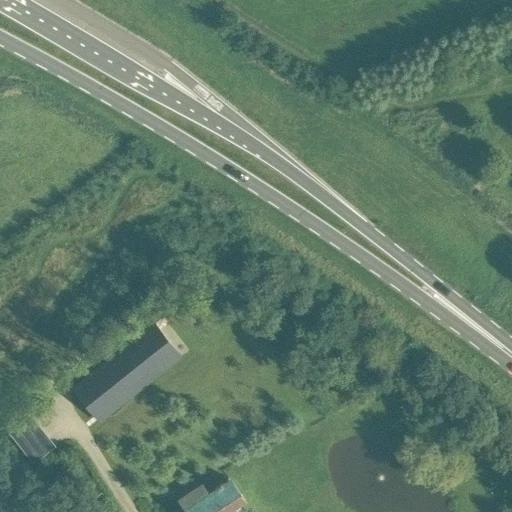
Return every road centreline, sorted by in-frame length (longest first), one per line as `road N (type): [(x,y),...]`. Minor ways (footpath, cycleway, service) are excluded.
road 1 (secondary): [(510,354),(438,284),(248,133),(6,0)]
road 2 (secondary): [(0,36),(247,177),(510,354)]
road 3 (track): [(511,65),(425,100),(367,102),(214,0)]
